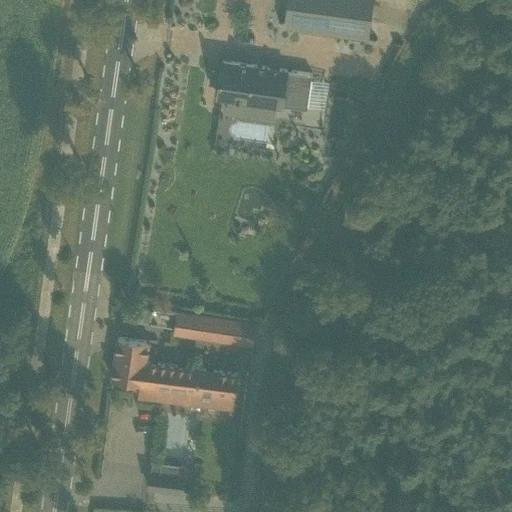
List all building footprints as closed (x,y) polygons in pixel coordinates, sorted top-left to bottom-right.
[(287,0),(284,25),(369,38),(373,0),(287,0)] [(217,96),(305,109),(310,73),(223,60),(217,96)] [(149,323),(151,310),(139,308),(137,321),(149,323)] [(252,345),(256,326),(256,322),(177,309),(173,333),(252,345)] [(118,337),(113,379),(138,382),(136,397),(232,409),(237,372),(145,360),(148,341),(118,337)] [(152,460),(148,488),(183,493),(186,476),(161,472),(162,462),(152,460)]
